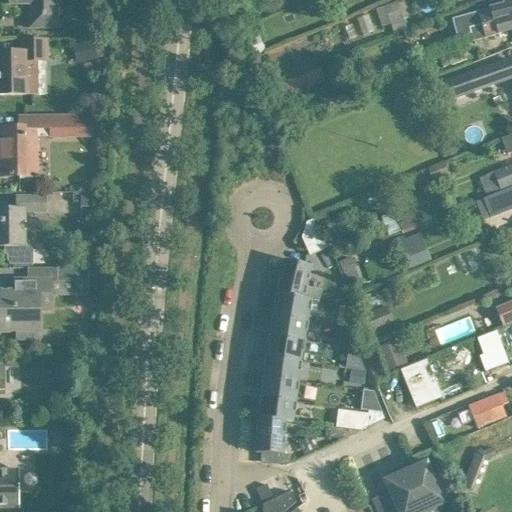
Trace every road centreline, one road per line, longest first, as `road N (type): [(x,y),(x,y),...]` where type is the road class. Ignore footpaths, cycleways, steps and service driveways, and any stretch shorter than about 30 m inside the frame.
road 1 (secondary): [(139,511),(179,0)]
road 2 (unclassified): [(247,477),(289,470),(511,382)]
road 3 (residential): [(220,511),(253,241)]
road 4 (residential): [(253,241),(283,228),(276,196),(244,196),(234,216),(243,236)]
